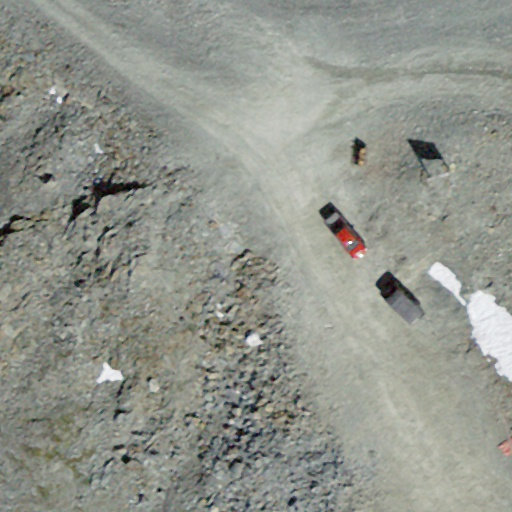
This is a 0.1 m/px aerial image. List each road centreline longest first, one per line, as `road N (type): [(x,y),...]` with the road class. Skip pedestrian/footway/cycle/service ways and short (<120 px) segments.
road 1 (track): [(284,44),(419,310),(511,421)]
road 2 (track): [(284,44),(187,80),(28,0)]
road 3 (track): [(511,77),(369,41),(284,44)]
